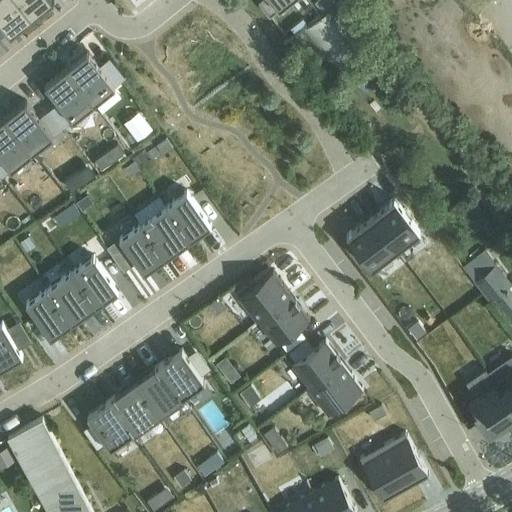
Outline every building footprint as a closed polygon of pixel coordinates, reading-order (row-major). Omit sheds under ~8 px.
[(0,0),(0,37),(54,0),(0,0)] [(259,0),(259,1),(270,15),(288,0),(259,0)] [(347,0),(342,0),(336,5),(353,26),(363,19),(347,0)] [(334,6),(303,29),(333,70),(364,47),(334,6)] [(95,102),(114,86),(116,84),(87,49),(66,66),(95,102)] [(66,66),(45,84),(59,101),(50,109),(64,127),(95,102),(66,66)] [(114,86),(95,102),(103,111),(122,95),(114,86)] [(4,117),(32,152),(64,127),(50,109),(39,117),(25,100),(4,117)] [(131,106),(115,116),(127,136),(144,125),(131,106)] [(32,152),(4,117),(0,120),(0,177),(0,178),(32,152)] [(144,152),(161,142),(156,134),(139,144),(144,152)] [(108,137),(84,153),(92,166),(117,150),(108,137)] [(78,157),(55,175),(65,188),(88,171),(78,157)] [(166,205),(192,239),(212,225),(187,190),(166,205)] [(44,209),(52,222),(71,209),(63,197),(44,209)] [(370,217),(396,250),(420,232),(394,198),(370,217)] [(141,223),(166,258),(190,240),(192,239),(166,205),(141,223)] [(396,250),(370,217),(347,234),(373,268),(396,250)] [(120,238),(137,263),(144,273),(166,258),(141,223),(120,238)] [(137,263),(120,238),(108,247),(107,248),(124,272),(137,263)] [(484,251),(463,267),(491,302),(494,299),(511,320),(511,319),(511,290),(508,286),(511,284),(484,251)] [(73,271),(98,305),(118,291),(94,256),(73,271)] [(259,319),(292,295),(273,270),(238,297),(257,321),(259,319)] [(48,288),(73,323),(98,305),(73,271),(48,288)] [(73,323),(48,288),(26,304),(51,339),(73,323)] [(292,295),(259,319),(278,343),(280,342),(299,327),(310,318),(292,295)] [(0,323),(0,370),(23,357),(3,322),(0,323)] [(299,327),(280,342),(287,351),(306,337),(299,327)] [(295,362),(314,348),(307,338),(288,353),(295,362)] [(314,348),(295,362),(294,363),(312,387),(344,363),(326,339),(314,348)] [(159,365),(182,398),(205,381),(201,376),(187,356),(182,349),(159,365)] [(187,356),(201,376),(212,369),(197,349),(187,356)] [(217,353),(207,359),(219,378),(229,371),(217,353)] [(511,355),(486,373),(511,410),(511,355)] [(344,363),(312,387),(310,389),(329,414),(364,388),(344,363)] [(135,382),(158,415),(182,398),(159,365),(135,382)] [(484,371),(466,383),(476,398),(469,402),(477,414),(474,416),(480,425),(488,437),(508,424),(511,421),(511,410),(486,373),(484,371)] [(110,400),(134,432),(158,415),(135,382),(110,400)] [(251,384),(240,392),(251,406),(261,398),(251,384)] [(93,423),(106,443),(110,448),(134,432),(110,400),(87,416),(93,423)] [(92,511),(43,418),(8,437),(49,511),(92,511)] [(266,449),(277,441),(265,422),(253,429),(266,449)] [(106,443),(93,423),(83,430),(97,450),(106,443)] [(311,455),(326,447),(318,432),(303,441),(311,455)] [(406,433),(360,458),(380,495),(383,500),(397,493),(429,475),(406,433)] [(245,466),(262,455),(251,439),(234,449),(245,466)] [(8,448),(0,452),(0,470),(16,462),(8,448)] [(187,461),(195,473),(215,459),(208,448),(187,461)] [(185,468),(174,475),(182,486),(192,479),(185,468)] [(312,491),(323,511),(357,511),(339,477),(312,491)] [(157,483),(136,497),(144,509),(165,494),(157,483)] [(288,509),(289,511),(323,511),(312,491),(286,506),(288,509)]
